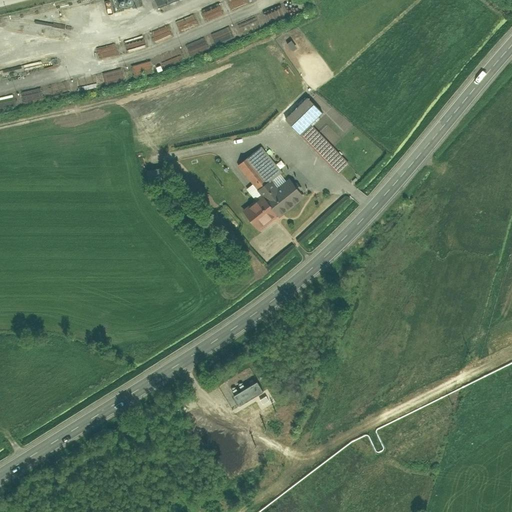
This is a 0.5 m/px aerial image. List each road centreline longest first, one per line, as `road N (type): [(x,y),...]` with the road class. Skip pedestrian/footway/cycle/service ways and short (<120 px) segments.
road 1 (secondary): [(511,45),(315,265),(242,323),(0,474)]
road 2 (track): [(0,125),(139,96),(258,45)]
